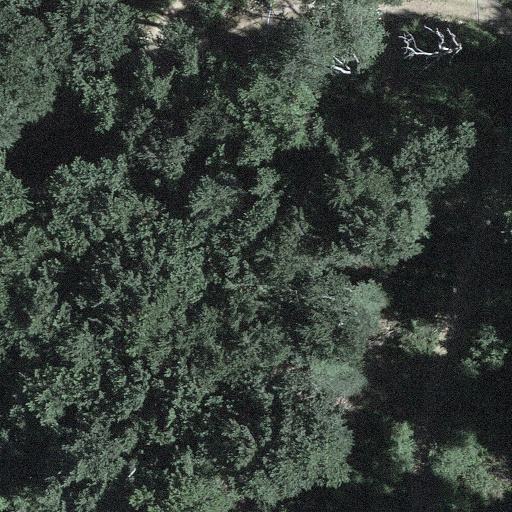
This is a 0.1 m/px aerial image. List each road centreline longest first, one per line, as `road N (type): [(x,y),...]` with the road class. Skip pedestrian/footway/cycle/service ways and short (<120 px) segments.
road 1 (track): [(117,81),(261,24),(328,8),(447,3),(511,33)]
road 2 (track): [(511,199),(445,378),(432,511)]
road 3 (track): [(0,158),(117,81),(190,0)]
